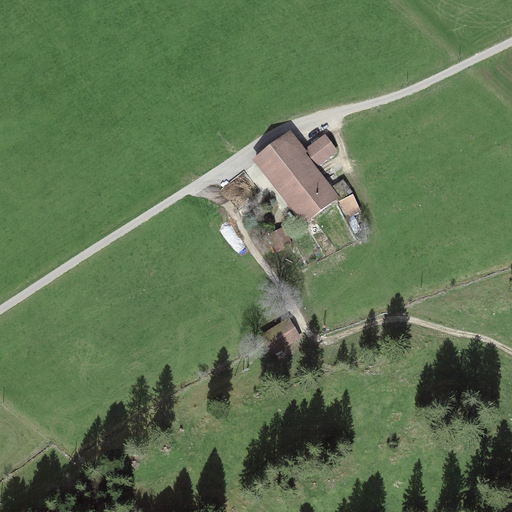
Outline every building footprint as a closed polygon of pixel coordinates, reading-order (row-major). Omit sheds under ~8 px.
[(304,223),(337,199),(330,189),(315,168),(335,152),(324,137),(303,153),(289,135),(259,159),(279,184),(275,187),(304,223)] [(343,180),(330,189),(337,199),(339,202),(352,193),(343,180)] [(352,197),(340,203),(355,233),(360,230),(352,214),(358,211),(352,197)] [(284,229),(269,237),(276,250),(290,242),(284,229)] [(271,351),(297,335),(289,323),(263,339),(271,351)]
